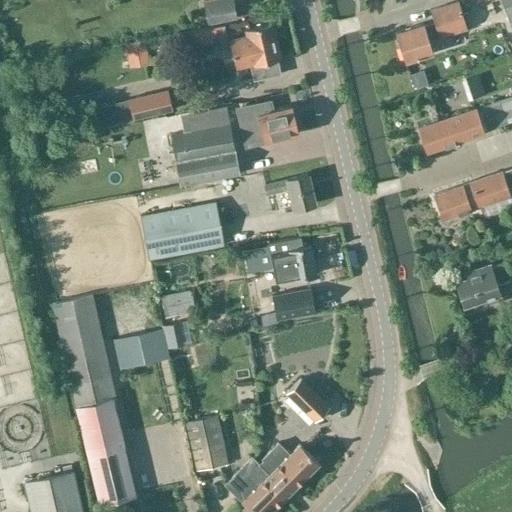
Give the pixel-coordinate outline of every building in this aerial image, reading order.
[(233,0),(211,0),(203,2),(208,23),(237,17),(233,0)] [(467,27),(458,0),(430,9),(434,22),(425,25),(424,22),(396,31),(405,61),(433,52),(429,39),(467,27)] [(511,0),(501,0),(511,27),(511,0)] [(248,36),(230,40),(236,67),(251,63),(254,79),(280,73),(277,60),(281,59),(272,23),(246,29),(248,36)] [(246,64),(217,73),(223,92),(252,83),(246,64)] [(167,89),(128,98),(133,118),(172,109),(167,89)] [(476,107),(419,127),(427,151),(484,132),(507,123),(511,120),(511,94),(498,100),(476,107)] [(268,106),(239,108),(241,117),(240,118),(246,142),(264,138),(265,141),(298,133),(292,105),(269,111),(268,106)] [(168,116),(171,128),(187,124),(187,125),(215,118),(212,106),(168,116)] [(171,134),(181,185),(239,173),(230,123),(171,134)] [(511,166),(502,170),(434,194),(442,218),(511,194),(511,166)] [(289,189),(294,209),(315,203),(308,173),(265,184),(267,194),(289,189)] [(216,201),(140,216),(149,259),(224,244),(216,201)] [(276,281),(295,278),(316,274),(310,244),(302,246),(300,236),(269,243),(269,244),(244,249),(248,270),(273,266),(276,281)] [(511,290),(511,271),(508,260),(490,266),(489,264),(464,272),(466,277),(456,281),(464,305),(486,298),(487,302),(496,299),(494,295),(499,293),(500,295),(511,290)] [(310,288),(272,295),(277,318),(315,311),(310,288)] [(191,291),(162,297),(166,314),(195,308),(191,291)] [(92,293),(53,302),(99,503),(135,495),(113,397),(116,397),(92,293)] [(162,329),(113,340),(120,370),(169,358),(162,329)] [(329,405),(301,379),(287,394),(315,420),(329,405)] [(186,421),(197,469),(228,463),(217,414),(186,421)] [(261,459),(262,460),(258,464),(269,475),(265,478),(285,497),(320,462),(300,443),(290,453),(278,441),(261,459)] [(253,511),(269,511),(285,497),(265,478),(269,475),(258,464),(251,458),(225,484),(253,511)] [(25,483),(31,511),(81,511),(73,472),(71,465),(63,467),(65,474),(25,483)]
